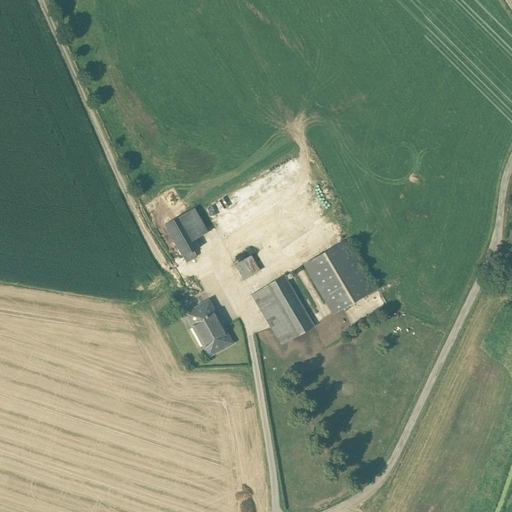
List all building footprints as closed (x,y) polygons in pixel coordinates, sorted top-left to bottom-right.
[(282,246),(330,214),(323,204),(320,205),(311,191),(277,213),(282,220),(275,225),(280,232),(275,235),(282,246)] [(195,209),(165,225),(186,264),(198,258),(194,251),(201,248),(196,239),(208,233),(195,209)] [(345,241),(302,265),(331,316),(373,293),(345,241)] [(250,256),(234,265),(244,281),(259,272),(250,256)] [(284,276),(256,292),(286,343),(313,327),(284,276)] [(206,302),(185,314),(210,357),(231,346),(206,302)]
